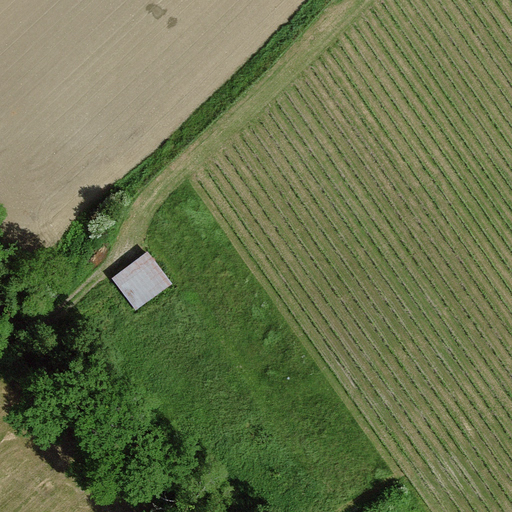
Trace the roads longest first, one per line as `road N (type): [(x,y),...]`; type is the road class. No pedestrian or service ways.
road 1 (track): [(368,0),(82,301)]
road 2 (track): [(212,511),(157,445),(0,299)]
